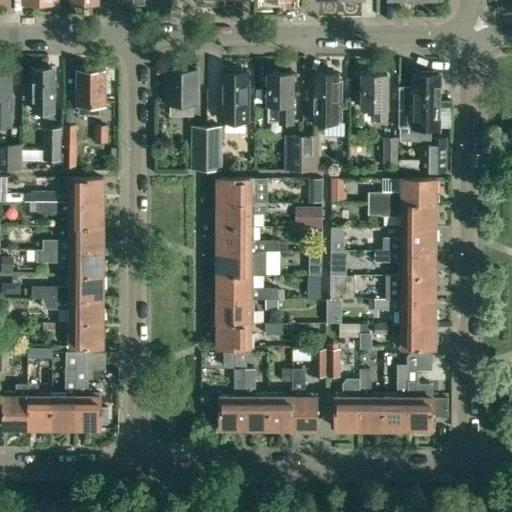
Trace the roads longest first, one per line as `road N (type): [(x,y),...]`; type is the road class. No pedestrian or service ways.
road 1 (residential): [(468,466),(470,36)]
road 2 (residential): [(137,465),(137,35)]
road 3 (residential): [(470,36),(137,35)]
road 4 (residential): [(137,465),(468,466)]
road 5 (residential): [(0,464),(137,465)]
road 6 (residential): [(137,35),(0,34)]
